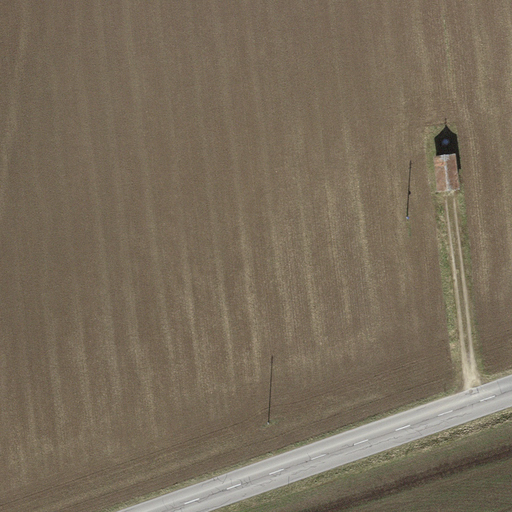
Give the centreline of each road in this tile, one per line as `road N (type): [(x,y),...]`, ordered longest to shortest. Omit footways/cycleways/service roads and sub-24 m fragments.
road 1 (tertiary): [(511,389),(162,511)]
road 2 (track): [(475,402),(456,180)]
